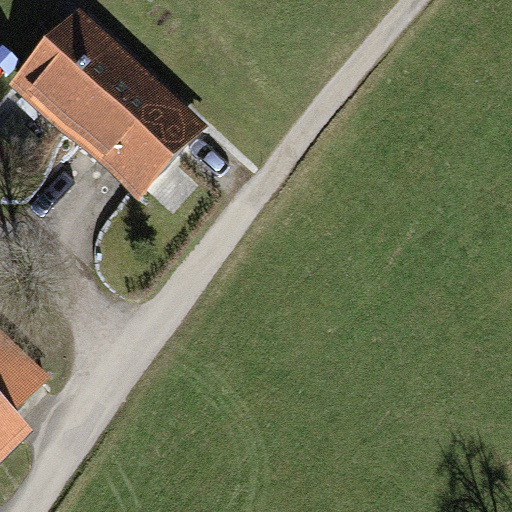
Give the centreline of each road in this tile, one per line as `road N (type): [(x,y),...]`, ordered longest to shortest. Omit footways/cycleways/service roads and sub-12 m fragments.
road 1 (track): [(18,511),(124,351),(412,0)]
road 2 (track): [(124,351),(26,250),(0,247)]
